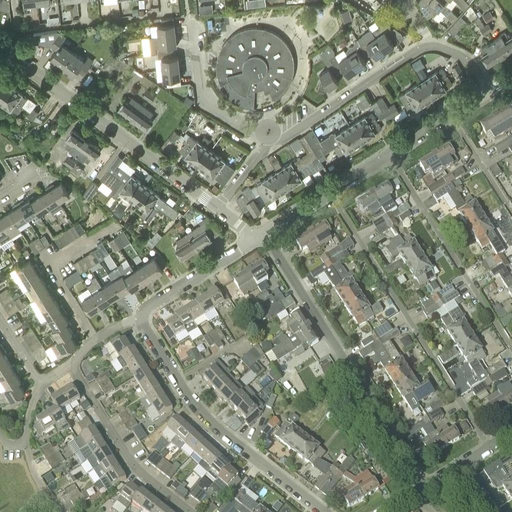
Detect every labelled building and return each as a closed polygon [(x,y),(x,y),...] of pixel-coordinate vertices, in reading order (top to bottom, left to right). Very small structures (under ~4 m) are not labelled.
[(0,0),(0,10),(7,12),(9,2),(1,0),(0,0)] [(444,4),(440,0),(420,0),(418,2),(420,5),(420,7),(427,18),(428,17),(427,17),(431,14),(438,21),(445,13),(453,21),(458,16),(444,4)] [(440,0),(444,4),(447,0),(453,0),(464,9),(469,4),(466,1),(464,0),(440,0)] [(341,13),(344,22),(352,20),(348,10),(341,13)] [(488,32),(484,26),(479,17),(475,12),(472,16),(485,35),(488,32)] [(454,35),(455,34),(458,31),(466,22),(461,17),(448,30),(454,35)] [(157,26),(159,37),(175,35),(174,18),(161,20),(162,26),(157,26)] [(386,22),(372,32),(385,52),(399,42),(386,22)] [(484,26),(488,32),(493,29),(489,23),(487,24),(484,26)] [(216,64),(216,68),(216,70),(217,74),(217,75),(218,80),(219,82),(221,86),(230,81),(230,82),(232,84),(233,86),(235,87),(236,89),(239,91),(244,93),(245,94),(247,95),(249,95),(251,95),(253,96),(254,96),(255,91),(257,90),(259,90),(261,90),(263,89),(265,94),(269,92),(270,92),(272,91),(273,90),(276,87),(277,86),(279,83),(280,82),(281,79),(283,76),(292,79),(293,78),(293,74),(294,72),(294,68),(294,67),(294,62),(293,60),(293,57),(292,54),(290,50),(290,49),(288,46),(286,43),(283,40),(280,37),(278,35),(275,33),(272,32),(271,31),(267,30),(262,29),(257,28),(252,28),(251,28),(248,28),(245,29),(242,30),(237,32),(235,34),(231,36),(229,38),(226,41),(225,42),(224,43),(221,47),(221,49),(219,52),(219,53),(217,57),(217,59),(216,63),(216,64)] [(385,52),(372,32),(371,30),(361,36),(362,37),(357,40),(367,55),(372,52),(376,58),(385,52)] [(53,63),(60,68),(72,52),(61,43),(66,37),(60,33),(50,46),(56,50),(51,57),(55,60),(53,63)] [(500,36),(494,40),(503,55),(511,49),(511,38),(511,37),(508,39),(504,33),(500,35),(500,36)] [(175,35),(159,37),(149,38),(151,54),(158,53),(170,52),(170,47),(177,46),(175,35)] [(367,55),(357,40),(355,41),(354,45),(348,48),(347,51),(345,52),(348,56),(357,70),(367,64),(363,58),(367,55)] [(503,55),(494,40),(481,48),(482,50),(484,53),(482,55),(488,65),(503,55)] [(357,70),(348,56),(339,62),(334,55),(334,52),(330,45),(323,49),(329,58),(339,74),(344,70),(348,76),(357,70)] [(120,57),(126,55),(123,48),(117,51),(120,57)] [(72,52),(60,68),(73,78),(78,71),(83,75),(93,61),(87,57),(84,61),(72,52)] [(170,52),(158,53),(159,60),(161,60),(162,70),(179,68),(178,57),(171,58),(170,52)] [(110,64),(120,72),(126,64),(116,56),(110,64)] [(412,64),(417,72),(424,67),(420,60),(412,64)] [(454,72),(460,69),(458,64),(452,68),(454,72)] [(179,68),(162,70),(164,81),(169,81),(169,86),(181,85),(179,68)] [(147,100),(152,93),(151,92),(157,84),(144,76),(134,69),(127,79),(137,86),(138,84),(147,90),(143,96),(147,100)] [(318,90),(324,92),(339,83),(329,69),(320,75),(322,78),(318,90)] [(425,90),(447,77),(442,69),(435,73),(420,82),(425,90)] [(447,77),(425,90),(427,93),(431,99),(446,90),(445,89),(452,85),(447,77)] [(0,90),(3,93),(9,85),(0,78),(0,90)] [(425,90),(420,82),(406,91),(406,92),(400,96),(405,103),(425,90)] [(9,85),(3,93),(22,107),(28,99),(21,95),(22,94),(9,85)] [(425,90),(405,103),(410,111),(416,107),(416,108),(431,99),(427,93),(425,90)] [(3,93),(0,96),(0,102),(11,110),(11,109),(17,114),(22,107),(3,93)] [(152,93),(147,100),(151,102),(155,96),(152,93)] [(191,105),(191,104),(194,100),(191,99),(187,96),(184,101),(191,105)] [(361,101),(365,107),(370,104),(366,97),(361,101)] [(118,109),(132,120),(143,106),(132,98),(128,102),(125,100),(118,109)] [(380,119),(385,116),(391,112),(388,107),(382,98),(376,101),(379,105),(373,108),(380,119)] [(388,107),(391,112),(397,108),(394,104),(388,107)] [(143,106),(132,120),(146,130),(153,121),(150,118),(153,114),(143,106)] [(397,108),(391,112),(394,117),(400,113),(397,108)] [(511,112),(509,108),(495,117),(505,134),(511,129),(511,122),(510,120),(511,119),(511,112)] [(391,112),(385,116),(388,120),(394,117),(391,112)] [(364,117),(350,126),(354,132),(355,135),(370,125),(376,121),(371,114),(365,118),(364,117)] [(208,120),(205,117),(200,124),(203,127),(208,120)] [(505,134),(495,117),(480,126),(486,136),(490,133),(494,140),(501,136),(505,134)] [(381,129),(376,121),(370,125),(355,135),(361,143),(375,134),(375,133),(381,129)] [(334,147),(355,135),(354,132),(350,126),(336,135),(334,132),(332,133),(331,132),(328,134),(328,136),(320,141),(313,130),(304,136),(318,157),(324,154),(334,147)] [(77,154),(87,140),(73,130),(67,139),(70,141),(65,146),(69,149),(70,149),(77,154)] [(361,143),(355,135),(334,147),(339,155),(346,151),(346,152),(361,143)] [(277,172),(282,180),(318,157),(304,136),(298,139),(303,146),(307,153),(291,163),(277,172)] [(24,149),(31,140),(28,137),(24,141),(22,140),(18,145),(24,149)] [(205,159),(211,151),(197,141),(191,137),(185,145),(205,159)] [(296,151),(303,146),(298,139),(298,138),(291,143),(296,151)] [(511,145),(508,139),(494,147),(498,153),(508,147),(511,145)] [(101,150),(87,140),(77,154),(88,162),(91,157),(94,159),(101,150)] [(199,167),(205,159),(185,145),(180,152),(186,156),(185,157),(199,167)] [(433,155),(443,171),(453,165),(449,159),(454,156),(448,146),(433,155)] [(211,151),(205,159),(230,178),(235,170),(224,162),(225,161),(211,151)] [(139,193),(145,185),(131,175),(131,176),(117,166),(123,158),(119,155),(107,170),(108,170),(139,193)] [(443,171),(433,155),(419,164),(425,174),(429,171),(433,177),(443,171)] [(63,162),(67,165),(71,160),(67,157),(63,162)] [(270,161),(273,166),(279,162),(276,157),(270,161)] [(282,180),(287,189),(302,180),(301,179),(312,172),(313,173),(324,167),(320,161),(318,157),(282,180)] [(230,178),(205,159),(199,167),(213,177),(214,177),(224,185),(230,178)] [(71,160),(67,165),(71,168),(70,170),(78,176),(83,169),(75,163),(71,160)] [(447,177),(451,182),(465,173),(461,168),(447,177)] [(133,201),(139,193),(108,170),(101,180),(112,189),(110,191),(117,196),(120,192),(133,201)] [(261,193),(282,180),(277,172),(262,181),(262,182),(256,186),(261,193)] [(431,195),(451,182),(447,177),(427,189),(431,195)] [(272,198),(287,189),(282,180),(261,193),(266,201),(272,197),(272,198)] [(458,180),(452,184),(458,194),(462,192),(458,186),(461,184),(458,180)] [(89,199),(99,186),(93,181),(83,195),(89,199)] [(54,184),(49,187),(59,202),(69,195),(61,182),(55,186),(54,184)] [(458,194),(452,184),(433,196),(437,202),(448,195),(459,213),(459,214),(468,228),(476,223),(463,202),(458,194)] [(139,193),(159,208),(174,219),(179,212),(158,197),(159,196),(145,185),(139,193)] [(372,194),(381,208),(392,202),(388,197),(392,194),(386,185),(372,194)] [(62,208),(59,202),(49,187),(46,189),(47,191),(41,195),(49,208),(52,214),(62,208)] [(241,206),(253,199),(256,197),(249,187),(242,191),(244,195),(237,200),(241,206)] [(159,208),(139,193),(133,201),(145,210),(141,216),(149,222),(159,208)] [(381,208),(372,194),(358,203),(364,213),(368,210),(371,215),(381,208)] [(49,208),(41,195),(35,199),(33,197),(29,199),(38,214),(49,208)] [(463,202),(476,223),(484,217),(475,203),(471,197),(463,202)] [(38,214),(29,199),(24,203),(22,201),(18,204),(27,219),(33,215),(38,222),(42,220),(38,214)] [(253,199),(241,206),(240,207),(243,212),(250,208),(255,215),(261,211),(253,199)] [(27,219),(18,204),(13,206),(15,208),(9,212),(17,225),(27,219)] [(386,216),(390,222),(394,220),(394,219),(410,209),(407,204),(391,214),(390,213),(386,216)] [(402,222),(412,216),(409,211),(399,218),(402,222)] [(21,232),(17,225),(9,212),(2,216),(1,214),(0,214),(0,220),(11,238),(21,232)] [(390,222),(386,216),(379,220),(383,226),(385,224),(386,225),(390,222)] [(484,217),(476,223),(489,244),(497,239),(497,238),(502,235),(498,229),(494,232),(484,217)] [(11,238),(0,220),(0,243),(1,245),(11,238)] [(187,234),(197,249),(211,239),(209,236),(212,233),(215,237),(221,233),(215,223),(213,225),(210,220),(187,234)] [(179,230),(185,227),(182,222),(176,225),(179,230)] [(476,223),(468,228),(477,243),(481,249),(489,244),(476,223)] [(310,233),(319,248),(329,242),(326,237),(331,234),(324,224),(310,233)] [(68,229),(75,239),(80,236),(74,226),(68,229)] [(64,232),(70,242),(75,239),(68,229),(64,232)] [(59,235),(65,245),(70,242),(64,232),(59,235)] [(152,247),(162,235),(157,232),(152,238),(148,236),(144,241),(152,247)] [(319,248),(310,233),(296,242),(302,252),(307,249),(310,254),(319,248)] [(182,258),(197,249),(187,234),(176,241),(179,246),(176,248),(182,258)] [(65,245),(59,235),(54,238),(60,248),(65,245)] [(119,235),(114,238),(120,248),(125,245),(119,235)] [(40,239),(45,247),(50,244),(45,236),(40,239)] [(406,267),(415,262),(401,241),(399,236),(391,241),(394,245),(387,250),(393,260),(399,256),(406,267)] [(415,262),(423,257),(414,242),(413,242),(409,236),(401,241),(415,262)] [(33,241),(40,251),(45,247),(40,239),(39,237),(33,241)] [(120,248),(114,238),(109,241),(115,251),(120,248)] [(40,251),(33,241),(29,244),(35,254),(40,251)] [(324,256),(328,262),(342,253),(338,248),(324,256)] [(94,264),(100,261),(93,251),(88,254),(94,264)] [(328,262),(352,301),(361,296),(352,281),(351,281),(340,263),(346,259),(342,253),(328,262)] [(83,257),(90,267),(94,264),(88,254),(83,257)] [(144,264),(153,277),(154,279),(158,277),(157,275),(163,271),(161,268),(166,265),(159,254),(144,264)] [(90,267),(83,257),(78,260),(84,270),(90,267)] [(423,257),(415,262),(428,283),(436,277),(432,271),(423,257)] [(501,263),(498,257),(493,260),(492,257),(482,263),(487,270),(496,264),(497,266),(501,263)] [(16,268),(23,278),(38,269),(35,264),(33,266),(29,260),(16,268)] [(84,270),(78,260),(73,263),(80,273),(84,270)] [(131,288),(130,288),(132,291),(138,287),(140,289),(145,286),(135,270),(134,271),(127,260),(117,266),(122,275),(131,288)] [(328,262),(324,265),(305,277),(312,287),(317,284),(314,280),(324,274),(333,288),(334,287),(336,291),(335,292),(344,306),(352,301),(328,262)] [(428,283),(415,262),(406,267),(415,281),(412,283),(416,290),(428,283)] [(262,263),(248,272),(258,287),(268,281),(265,275),(268,273),(262,263)] [(153,277),(144,264),(135,270),(145,286),(148,283),(147,281),(153,277)] [(38,269),(23,278),(29,289),(42,280),(38,274),(41,273),(38,269)] [(258,287),(248,272),(234,281),(243,296),(258,287)] [(113,281),(123,296),(126,294),(125,292),(130,288),(131,288),(122,275),(113,281)] [(92,294),(102,310),(106,307),(105,305),(111,301),(102,288),(96,277),(92,279),(92,283),(87,286),(92,294)] [(42,280),(29,289),(36,299),(51,289),(48,285),(46,286),(42,280)] [(102,288),(111,301),(116,297),(118,299),(123,296),(113,281),(102,288)] [(427,285),(430,294),(441,290),(438,281),(427,285)] [(436,296),(440,302),(444,299),(443,298),(454,292),(451,287),(436,296)] [(0,293),(0,300),(10,294),(6,289),(0,293)] [(51,289),(36,299),(42,309),(55,301),(51,295),(54,293),(51,289)] [(208,292),(204,295),(214,310),(229,301),(223,290),(218,293),(216,291),(210,295),(208,292)] [(10,294),(0,300),(0,301),(3,306),(13,299),(20,295),(18,292),(11,297),(10,294)] [(262,294),(265,300),(270,297),(266,292),(262,294)] [(444,308),(454,301),(460,297),(456,292),(444,299),(440,302),(444,308)] [(102,310),(92,294),(82,301),(90,314),(97,310),(98,312),(102,310)] [(214,310),(204,295),(200,298),(202,300),(196,304),(204,317),(214,310)] [(270,297),(265,300),(271,309),(280,303),(285,301),(281,295),(273,299),(271,296),(270,297)] [(352,301),(365,322),(373,317),(369,311),(370,310),(361,296),(352,301)] [(422,305),(426,311),(440,302),(436,296),(422,305)] [(263,315),(268,322),(285,312),(285,311),(295,305),(290,297),(285,301),(280,303),(271,309),(266,312),(267,313),(263,315)] [(460,297),(454,301),(457,306),(463,302),(460,297)] [(16,304),(19,309),(24,306),(24,305),(22,303),(19,298),(14,301),(13,299),(3,306),(6,310),(16,304)] [(55,301),(42,309),(48,319),(64,309),(61,305),(59,307),(55,301)] [(352,301),(344,306),(353,320),(354,320),(358,326),(365,322),(352,301)] [(440,302),(426,311),(423,312),(427,318),(439,310),(444,308),(440,302)] [(19,309),(16,304),(6,310),(9,316),(19,309)] [(207,322),(204,317),(196,304),(190,308),(188,305),(185,308),(197,328),(207,322)] [(492,309),(498,319),(505,315),(502,309),(501,310),(498,306),(492,309)] [(197,328),(185,308),(180,311),(182,313),(176,316),(185,332),(188,336),(198,330),(197,328)] [(48,319),(55,329),(68,321),(64,315),(66,313),(64,309),(48,319)] [(464,342),(473,336),(464,321),(465,320),(458,309),(448,315),(464,342)] [(288,326),(295,337),(310,328),(301,313),(291,319),(293,323),(288,326)] [(456,346),(464,342),(448,315),(441,320),(448,331),(447,332),(456,346)] [(185,332),(176,316),(169,320),(173,326),(163,331),(170,341),(185,332)] [(55,329),(53,331),(59,340),(59,341),(72,333),(68,327),(70,325),(68,321),(55,329)] [(378,341),(393,331),(388,324),(373,333),(374,334),(378,341)] [(306,344),(309,348),(319,342),(310,328),(295,337),(289,341),(293,348),(296,347),(297,349),(301,347),(306,344)] [(25,341),(35,334),(32,329),(22,336),(25,341)] [(219,329),(213,332),(220,342),(225,339),(219,329)] [(403,380),(411,375),(402,360),(401,361),(389,342),(400,334),(397,329),(393,331),(378,341),(382,346),(403,380)] [(220,342),(213,332),(209,335),(215,345),(218,350),(223,347),(220,342)] [(59,341),(59,340),(57,342),(51,346),(57,356),(63,352),(76,344),(72,338),(75,337),(72,333),(59,341)] [(28,346),(38,340),(35,334),(25,341),(28,346)] [(270,342),(275,349),(289,341),(286,336),(284,337),(283,334),(270,342)] [(374,343),(378,341),(374,334),(360,343),(364,348),(373,342),(374,343)] [(215,345),(209,335),(203,338),(209,348),(215,345)] [(478,362),(485,357),(481,351),(482,351),(473,336),(464,342),(478,362)] [(109,343),(119,359),(134,349),(132,344),(129,346),(125,340),(122,342),(119,337),(109,343)] [(31,351),(41,344),(38,340),(28,346),(31,351)] [(289,341),(275,349),(271,351),(278,362),(295,351),(293,348),(289,341)] [(395,385),(403,380),(382,346),(378,341),(374,343),(365,350),(359,353),(363,360),(373,354),(375,357),(370,359),(375,366),(380,363),(394,386),(395,385)] [(464,342),(456,346),(465,361),(466,361),(475,375),(483,370),(478,362),(464,342)] [(35,356),(45,350),(41,344),(31,351),(35,356)] [(249,353),(257,361),(264,356),(257,345),(249,353)] [(134,349),(119,359),(117,360),(123,370),(128,367),(143,358),(141,353),(138,355),(134,349)] [(191,363),(200,358),(194,349),(186,354),(191,363)] [(48,355),(45,350),(35,356),(39,361),(48,355)] [(257,361),(249,353),(245,357),(253,366),(257,361)] [(199,356),(200,358),(195,361),(197,364),(204,360),(200,354),(199,356)] [(253,366),(245,357),(240,361),(245,366),(249,369),(253,366)] [(143,358),(128,367),(134,378),(147,369),(143,363),(146,362),(143,358)] [(0,376),(1,378),(16,369),(14,364),(11,366),(8,360),(0,364),(0,376)] [(485,373),(489,379),(503,369),(506,368),(502,361),(488,370),(485,373)] [(210,389),(212,387),(223,377),(215,368),(217,366),(214,362),(207,368),(206,368),(197,376),(201,380),(203,378),(208,383),(206,385),(210,389)] [(251,369),(256,375),(264,368),(259,362),(251,369)] [(326,377),(335,371),(330,363),(321,369),(326,377)] [(19,372),(16,369),(1,378),(7,388),(20,380),(17,374),(19,372)] [(147,369),(134,378),(140,388),(156,378),(153,374),(151,375),(147,369)] [(489,379),(492,385),(507,375),(503,369),(489,379)] [(328,382),(340,375),(337,371),(326,378),(328,382)] [(223,377),(212,387),(216,392),(214,394),(218,398),(231,386),(236,382),(228,373),(223,377)] [(471,390),(489,379),(485,373),(467,384),(471,390)] [(98,386),(109,379),(105,374),(95,380),(98,386)] [(88,384),(95,380),(92,375),(85,379),(88,384)] [(403,380),(416,401),(417,403),(434,393),(428,383),(419,388),(411,375),(403,380)] [(147,398),(160,390),(156,383),(158,382),(156,378),(140,388),(147,398)] [(102,391),(112,385),(109,379),(98,386),(102,391)] [(489,379),(471,390),(476,398),(489,389),(488,387),(492,385),(489,379)] [(23,384),(20,380),(7,388),(5,389),(5,390),(0,393),(0,398),(1,400),(10,402),(13,406),(23,400),(20,395),(25,392),(21,386),(23,384)] [(404,400),(412,412),(420,408),(416,401),(403,380),(395,385),(404,400)] [(112,385),(102,391),(105,396),(115,390),(112,385)] [(231,386),(218,398),(221,402),(223,400),(228,405),(240,395),(239,395),(231,386)] [(64,388),(60,391),(71,406),(80,400),(72,387),(65,391),(64,388)] [(507,409),(511,405),(511,392),(509,387),(498,394),(507,409)] [(153,408),(169,398),(166,394),(163,396),(160,390),(147,398),(153,408)] [(71,406),(60,391),(56,394),(57,396),(51,400),(56,408),(57,408),(60,413),(71,406)] [(240,395),(228,405),(231,408),(233,407),(238,412),(249,402),(241,393),(239,395),(240,395)] [(271,409),(277,396),(271,394),(266,407),(271,409)] [(507,409),(498,394),(486,401),(490,406),(486,408),(492,418),(507,409)] [(249,402),(238,412),(236,414),(239,418),(241,416),(246,421),(244,423),(248,427),(259,417),(261,415),(257,411),(263,406),(255,397),(250,402),(249,402)] [(116,403),(112,398),(106,402),(109,408),(116,403)] [(171,402),(169,398),(153,408),(159,418),(172,410),(169,404),(171,402)] [(424,415),(426,418),(439,410),(446,406),(442,400),(422,412),(424,415)] [(90,408),(86,401),(79,406),(84,412),(90,408)] [(57,408),(56,408),(50,412),(49,410),(45,412),(55,428),(55,427),(59,434),(71,430),(65,421),(60,413),(57,408)] [(121,421),(131,415),(128,410),(117,416),(121,421)] [(439,410),(426,418),(430,425),(434,422),(443,417),(439,410)] [(55,428),(45,412),(41,415),(42,417),(36,421),(39,425),(33,429),(39,437),(44,434),(55,428)] [(287,422),(281,430),(300,445),(306,437),(293,426),(299,418),(293,414),(289,420),(290,421),(289,424),(287,422)] [(124,426),(134,419),(131,415),(121,421),(124,426)] [(88,418),(87,419),(83,421),(79,424),(82,429),(91,423),(88,418)] [(167,429),(176,437),(188,424),(185,421),(183,423),(178,418),(167,429)] [(271,421),(276,426),(279,422),(274,418),(271,421)] [(426,418),(422,421),(407,430),(408,432),(412,437),(422,430),(428,438),(421,442),(431,457),(445,448),(436,433),(430,425),(426,418)] [(134,419),(124,426),(127,431),(137,425),(134,419)] [(273,429),(276,426),(271,421),(267,419),(264,425),(268,428),(269,426),(273,429)] [(469,430),(465,422),(458,426),(463,433),(469,430)] [(91,423),(82,429),(85,434),(94,429),(91,423)] [(188,424),(176,437),(185,445),(195,434),(190,429),(192,427),(188,424)] [(446,427),(436,433),(445,448),(459,439),(453,429),(449,431),(446,427)] [(94,429),(85,434),(73,442),(80,453),(101,439),(103,438),(100,433),(98,435),(94,429)] [(300,445),(281,430),(275,437),(281,441),(280,442),(294,453),(300,445)] [(147,438),(144,434),(137,439),(139,443),(147,438)] [(195,434),(185,445),(194,454),(206,441),(202,437),(201,439),(195,434)] [(261,448),(269,438),(263,434),(256,444),(261,448)] [(306,437),(300,445),(319,460),(325,453),(319,448),(320,448),(306,437)] [(101,439),(80,453),(86,462),(95,457),(109,448),(106,444),(104,445),(101,439)] [(206,441),(194,454),(203,462),(213,451),(208,446),(210,444),(206,441)] [(42,455),(52,449),(49,444),(39,450),(42,455)] [(319,460),(300,445),(294,453),(307,463),(308,463),(313,467),(314,466),(325,474),(327,471),(329,473),(332,468),(319,460)] [(109,448),(95,457),(101,467),(113,459),(110,454),(112,452),(109,448)] [(45,460),(55,454),(52,449),(42,455),(45,460)] [(213,451),(203,462),(199,466),(207,474),(211,470),(223,457),(220,454),(218,455),(213,451)] [(59,459),(62,464),(65,462),(58,452),(55,454),(59,459)] [(151,465),(158,456),(153,452),(146,462),(151,465)] [(511,453),(499,462),(504,470),(511,483),(511,471),(508,464),(511,461),(511,453)] [(49,465),(59,459),(55,454),(45,460),(49,465)] [(156,469),(163,459),(158,456),(151,465),(156,469)] [(337,472),(343,476),(355,461),(349,456),(340,468),(337,472)] [(223,457),(211,470),(220,478),(231,467),(226,462),(227,460),(223,457)] [(59,459),(49,465),(52,470),(62,464),(59,459)] [(113,459),(101,467),(94,471),(100,482),(102,481),(122,468),(119,464),(117,465),(113,459)] [(163,459),(156,469),(160,473),(168,463),(163,459)] [(495,474),(496,475),(503,486),(511,501),(511,500),(511,483),(504,470),(499,462),(483,472),(488,479),(495,474)] [(168,463),(160,473),(165,476),(173,467),(168,463)] [(173,467),(165,476),(170,480),(177,470),(173,467)] [(231,467),(220,478),(214,485),(223,493),(228,498),(229,496),(232,493),(234,491),(241,483),(237,478),(238,477),(232,471),(234,470),(231,467)] [(122,468),(102,481),(108,491),(126,480),(122,474),(124,472),(122,468)] [(321,493),(337,472),(332,468),(329,473),(327,471),(325,474),(314,487),(321,493)] [(326,497),(343,476),(337,472),(321,493),(326,497)] [(50,486),(56,480),(50,475),(44,481),(50,486)] [(355,484),(364,498),(379,490),(373,480),(370,482),(367,477),(355,484)] [(248,490),(254,482),(248,478),(242,486),(248,490)] [(176,490),(180,485),(175,481),(171,487),(176,490)] [(199,503),(209,490),(200,483),(196,486),(201,490),(194,499),(199,503)] [(64,491),(67,496),(77,490),(74,484),(64,491)] [(364,498),(355,484),(341,493),(350,508),(364,498)] [(127,510),(134,501),(142,491),(138,488),(136,490),(130,485),(122,496),(122,497),(117,503),(127,510)] [(189,495),(194,499),(201,490),(196,486),(189,495)] [(180,488),(175,494),(183,501),(187,496),(188,495),(180,488)] [(65,504),(70,501),(80,494),(77,490),(67,496),(62,499),(65,504)] [(209,490),(199,503),(203,506),(213,493),(209,490)] [(85,491),(80,494),(70,501),(73,506),(83,499),(85,501),(89,498),(85,491)] [(142,491),(134,501),(143,509),(153,496),(149,493),(147,495),(142,491)] [(234,500),(237,502),(242,507),(249,511),(265,511),(251,500),(240,492),(238,495),(234,491),(232,493),(229,496),(234,500)] [(153,496),(143,509),(147,511),(156,511),(161,506),(156,501),(157,499),(153,496)] [(229,496),(228,498),(226,501),(216,511),(229,511),(237,502),(234,500),(229,496)] [(277,503),(272,509),(275,511),(278,511),(282,506),(277,503)]
